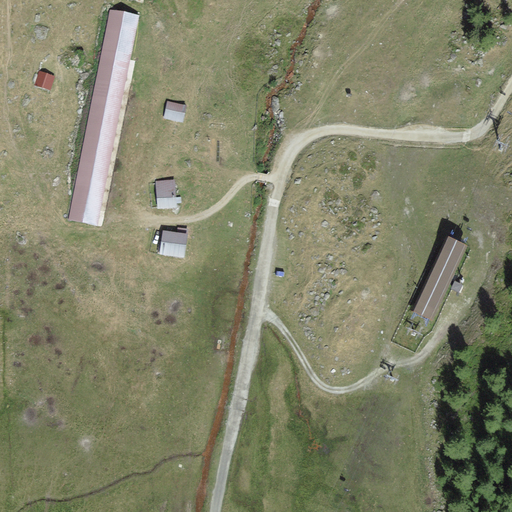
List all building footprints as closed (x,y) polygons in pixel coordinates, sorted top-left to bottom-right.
[(100,227),(141,17),(112,12),(71,221),(100,227)] [(38,88),(52,92),(56,78),(42,74),(38,88)] [(189,106),(170,102),(167,120),(186,124),(189,106)] [(177,181),(158,183),(161,210),(179,207),(177,181)] [(192,236),(167,234),(164,257),(189,259),(192,236)] [(413,313),(428,320),(464,247),(448,240),(413,313)] [(452,291),(459,294),(462,286),(455,283),(452,291)]
